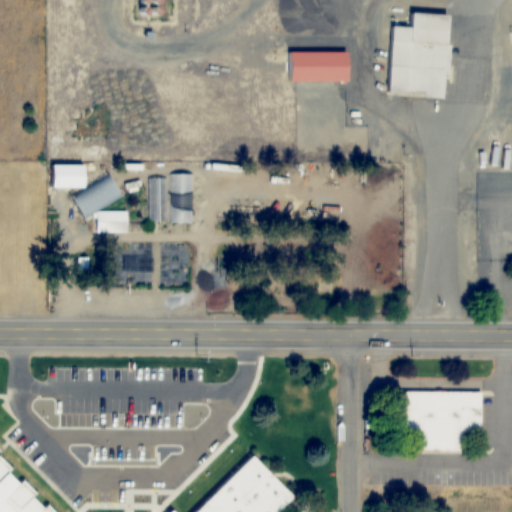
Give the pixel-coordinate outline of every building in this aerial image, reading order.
[(450,14),(404,13),(404,26),(389,26),(387,96),(448,97),(450,14)] [(287,81),(349,81),(349,51),(287,51),(287,81)] [(53,165),(53,188),(75,193),(75,199),(82,216),(121,199),(121,196),(111,174),(87,184),(86,182),(86,164),(53,165)] [(191,173),(167,173),(166,189),(148,189),(147,223),(191,223),(191,173)] [(228,200),(228,208),(268,208),(268,200),(228,200)] [(128,212),(101,212),(101,232),(128,232),(128,212)] [(287,215),(216,215),(216,225),(287,225),(287,215)] [(464,451),(464,432),(482,432),(482,392),(401,392),(402,451),(464,451)] [(279,511),(295,496),(252,454),(194,511),(57,511),(0,455),(0,511),(279,511)]
